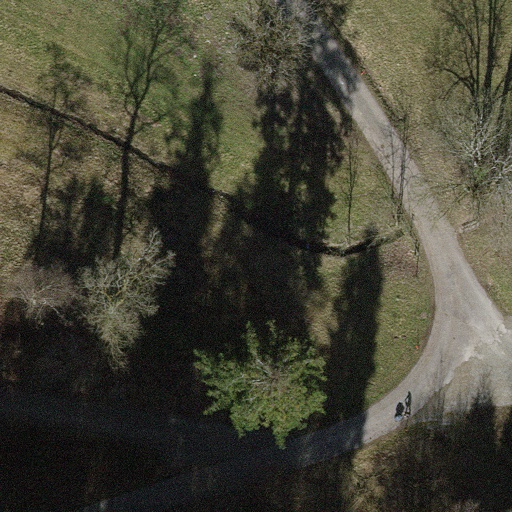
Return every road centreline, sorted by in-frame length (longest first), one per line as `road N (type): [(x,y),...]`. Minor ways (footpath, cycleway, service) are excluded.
road 1 (track): [(467,333),(445,380),(372,423),(129,511)]
road 2 (track): [(467,333),(425,202),(367,107),(284,0)]
road 3 (track): [(0,397),(280,461)]
